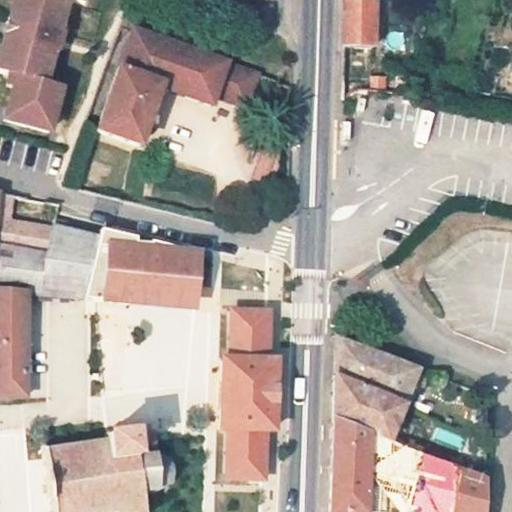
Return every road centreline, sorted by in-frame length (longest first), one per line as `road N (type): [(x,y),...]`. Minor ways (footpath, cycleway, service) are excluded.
road 1 (residential): [(0,176),(310,259)]
road 2 (secondary): [(310,259),(316,0)]
road 3 (secondary): [(304,511),(310,259)]
